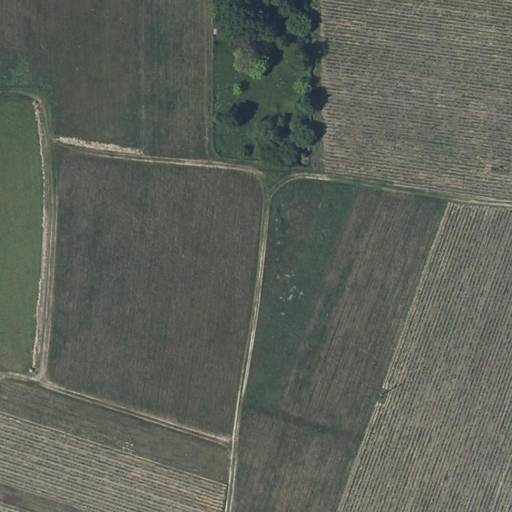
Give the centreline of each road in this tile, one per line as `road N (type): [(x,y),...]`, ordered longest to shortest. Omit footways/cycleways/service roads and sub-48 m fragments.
road 1 (track): [(511,202),(55,147)]
road 2 (track): [(272,171),(225,511)]
road 3 (track): [(35,381),(49,293),(55,147),(40,96),(0,91)]
road 4 (track): [(0,374),(234,450)]
